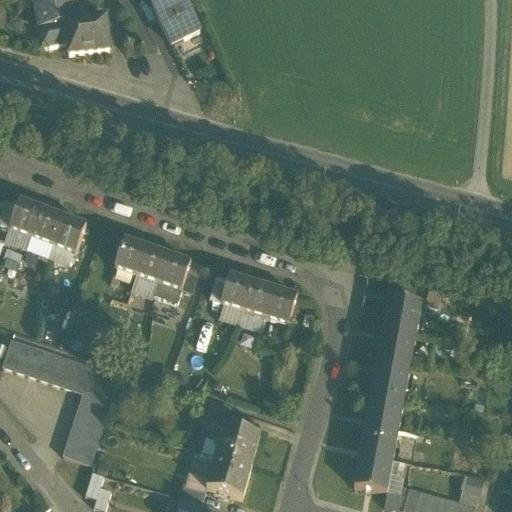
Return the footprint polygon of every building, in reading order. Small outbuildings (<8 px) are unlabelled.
[(41,52),(67,49),(64,25),(82,24),(73,0),(33,0),(41,31),(36,32),(41,52)] [(145,0),(170,49),(199,35),(181,0),(145,0)] [(88,24),(82,24),(64,25),(67,49),(69,61),(110,58),(105,23),(100,23),(99,16),(88,17),(88,24)] [(10,235),(32,243),(42,214),(20,206),(10,235)] [(32,243),(53,251),(64,222),(42,214),(32,243)] [(86,230),(64,222),(53,251),(75,259),(86,230)] [(114,273),(137,281),(146,252),(124,244),(114,273)] [(137,281),(158,288),(168,259),(146,252),(137,281)] [(191,267),(168,259),(158,288),(181,296),(191,267)] [(220,309),(243,316),(252,287),(229,280),(220,309)] [(243,316),(264,322),(273,293),(252,287),(243,316)] [(297,300),(273,293),(264,322),(288,330),(297,300)] [(388,303),(382,336),(415,342),(421,309),(388,303)] [(382,336),(376,367),(409,373),(415,342),(382,336)] [(63,461),(90,470),(118,381),(11,346),(2,373),(83,400),(63,461)] [(376,367),(370,400),(403,406),(409,373),(376,367)] [(370,400),(364,429),(397,435),(403,406),(370,400)] [(205,419),(226,426),(230,413),(209,406),(205,419)] [(364,429),(359,460),(391,466),(397,435),(364,429)] [(223,430),(214,462),(251,472),(260,440),(251,438),(252,436),(236,430),(235,434),(223,430)] [(385,498),(391,466),(359,460),(352,492),(385,498)] [(242,504),(251,472),(214,462),(205,494),(242,504)] [(93,511),(105,511),(111,496),(99,493),(103,481),(92,478),(84,500),(96,504),(93,511)] [(184,492),(181,503),(203,509),(206,498),(184,492)] [(403,511),(468,511),(409,495),(403,511)] [(201,511),(203,509),(181,503),(178,511),(201,511)]
